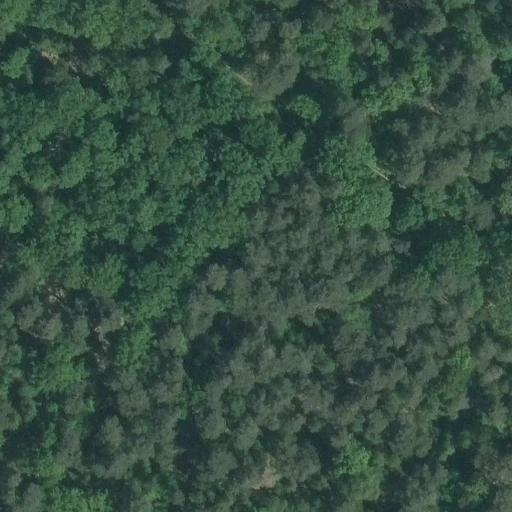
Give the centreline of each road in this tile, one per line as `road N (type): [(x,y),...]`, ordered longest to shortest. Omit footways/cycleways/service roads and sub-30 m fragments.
road 1 (track): [(296,113),(31,511)]
road 2 (track): [(479,238),(296,113)]
road 3 (track): [(296,113),(137,0)]
